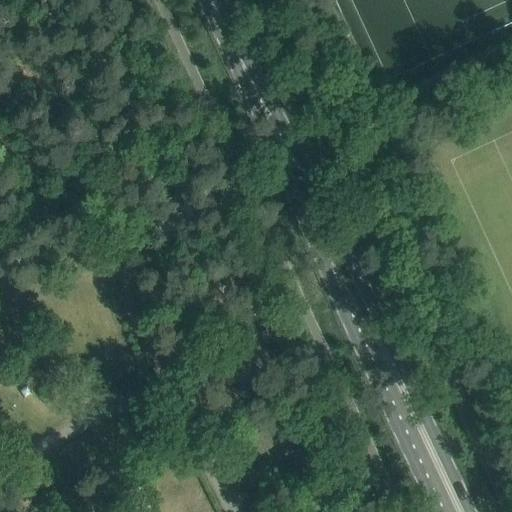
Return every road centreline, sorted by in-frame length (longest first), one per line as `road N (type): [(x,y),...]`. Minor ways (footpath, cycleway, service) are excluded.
road 1 (secondary): [(470,511),(320,195),(249,77)]
road 2 (secondary): [(249,77),(356,342),(436,511)]
